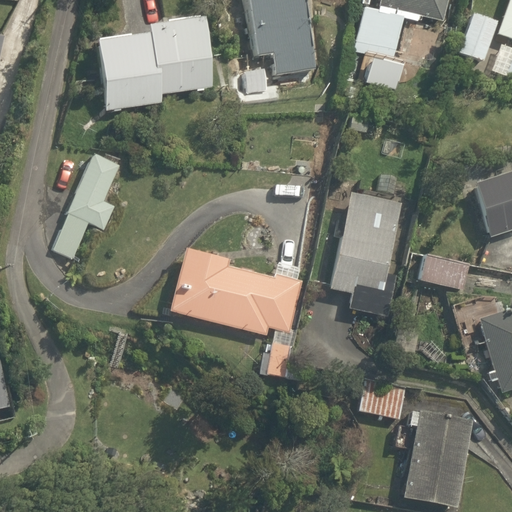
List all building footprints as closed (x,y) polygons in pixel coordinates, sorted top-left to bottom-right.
[(238,0),(251,60),(265,57),(269,78),(313,69),(299,0),(238,0)] [(380,0),(379,8),(357,5),(351,50),(390,55),(395,21),(439,27),(442,0),(380,0)] [(511,0),(504,0),(493,36),(511,41),(511,0)] [(493,20),(471,13),(458,54),(480,61),(493,20)] [(198,19),(91,41),(105,114),(212,93),(198,19)] [(511,50),(496,46),(487,74),(511,81),(511,50)] [(129,169),(107,160),(88,153),(50,251),(70,258),(83,222),(105,231),(129,169)] [(511,170),(467,185),(485,240),(511,231),(511,170)] [(388,277),(383,277),(397,203),(341,192),(323,288),(345,293),(341,317),(379,324),(388,277)] [(272,266),(270,274),(269,281),(223,270),(224,263),(175,252),(161,314),(260,337),(257,353),(266,355),(261,375),(279,379),(289,338),(302,281),(294,279),(296,271),(272,266)] [(459,262),(409,259),(408,284),(458,287),(459,262)] [(494,400),(511,394),(511,314),(471,327),(494,400)] [(398,384),(356,379),(353,412),(394,417),(398,384)] [(400,432),(410,434),(400,503),(451,510),(463,423),(412,416),(402,414),(400,432)]
